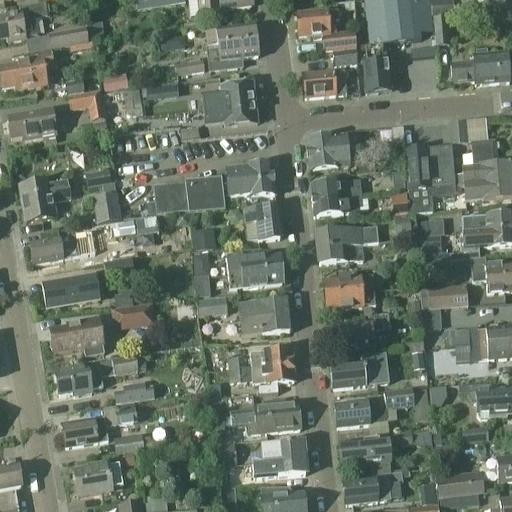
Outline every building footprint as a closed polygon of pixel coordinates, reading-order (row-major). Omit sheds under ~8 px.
[(134,0),(138,16),(185,7),(183,0),(134,0)] [(219,15),(251,10),(250,0),(198,0),(201,22),(219,20),(219,15)] [(311,0),(300,1),(301,10),(313,9),(311,0)] [(365,99),(378,98),(378,95),(390,94),(385,48),(420,44),(419,37),(433,36),(428,0),(364,0),(370,49),(361,50),(365,99)] [(430,0),(432,19),(455,17),(453,2),(451,2),(451,0),(430,0)] [(20,18),(0,21),(0,44),(7,43),(8,47),(25,44),(25,40),(37,38),(34,22),(47,20),(47,18),(50,16),(49,8),(45,7),(45,6),(19,10),(20,18)] [(327,14),(296,17),(299,42),(319,40),(323,40),(325,56),(332,55),(355,53),(356,53),(355,36),(340,38),(336,38),(335,24),(339,23),(338,14),(327,15),(327,14)] [(436,49),(450,48),(448,19),(434,20),(436,49)] [(207,51),(256,46),(254,29),(216,34),(216,35),(205,36),(207,51)] [(85,31),(48,37),(50,53),(88,47),(85,31)] [(184,40),(160,43),(161,55),(186,53),(184,40)] [(256,46),(207,51),(202,51),(202,57),(208,57),(210,77),(245,73),(243,63),(258,61),(256,46)] [(355,53),(332,55),(334,71),(357,69),(355,53)] [(28,57),(29,66),(0,71),(0,82),(2,95),(16,92),(16,95),(34,92),(34,91),(46,88),(42,65),(51,64),(49,54),(28,57)] [(472,66),(450,67),(452,88),(474,86),(474,89),(508,87),(508,84),(506,56),(488,58),(488,54),(476,55),(476,59),(472,59),(472,66)] [(204,76),(202,65),(176,69),(177,79),(204,76)] [(305,104),(307,104),(336,101),(335,100),(346,99),(344,76),(333,76),(302,79),(305,104)] [(126,78),(103,82),(105,95),(129,91),(126,78)] [(78,84),(65,86),(68,100),(85,97),(83,83),(78,84)] [(203,114),(255,108),(253,88),(220,92),(221,98),(202,100),(203,114)] [(161,102),(160,89),(145,91),(146,103),(161,102)] [(102,97),(109,139),(125,136),(120,107),(125,106),(127,117),(132,120),(146,117),(141,92),(102,97)] [(85,97),(68,100),(70,116),(88,113),(90,126),(105,124),(101,95),(85,97)] [(255,108),(203,114),(205,128),(224,126),(225,132),(257,128),(255,108)] [(25,145),(56,139),(51,114),(38,116),(7,121),(11,144),(24,141),(25,145)] [(452,148),(467,146),(466,126),(450,127),(452,148)] [(404,149),(402,130),(397,131),(391,131),(393,150),(404,149)] [(334,140),(305,144),(307,159),(347,154),(345,139),(334,141),(334,140)] [(497,169),(496,156),(495,144),(471,146),(473,171),(497,169)] [(431,201),(455,199),(455,191),(454,179),(451,150),(405,154),(410,218),(432,216),(431,201)] [(349,171),(347,154),(307,159),(309,176),(338,172),(349,171)] [(374,165),(355,167),(356,178),(375,176),(374,165)] [(273,183),(271,167),(256,169),(253,167),(248,167),(246,170),(244,170),(244,173),(225,175),(226,188),(273,183)] [(455,191),(464,190),(511,185),(511,181),(511,169),(480,171),(480,173),(462,174),(463,178),(454,179),(455,191)] [(90,192),(116,188),(114,174),(88,177),(90,192)] [(392,176),(393,195),(405,194),(403,175),(392,176)] [(273,183),(226,188),(228,202),(247,200),(247,202),(249,202),(252,204),(257,203),(259,201),(275,199),(273,183)] [(25,227),(54,222),(51,206),(70,203),(67,184),(48,187),(47,186),(19,190),(25,227)] [(221,184),(185,187),(188,215),(188,218),(224,214),(221,184)] [(339,186),(310,189),(312,206),(351,202),(358,201),(358,200),(361,199),(360,185),(349,186),(339,187),(339,186)] [(511,185),(464,190),(465,206),(482,204),(482,205),(511,202),(511,185)] [(167,190),(153,192),(155,211),(156,219),(170,217),(188,215),(185,187),(185,186),(166,189),(167,190)] [(407,197),(396,198),(398,220),(409,220),(407,197)] [(121,224),(118,198),(93,201),(97,228),(121,224)] [(351,202),(312,206),(314,221),(343,218),(343,217),(353,216),(359,215),(358,201),(351,202)] [(255,213),(242,214),(243,228),(256,227),(258,245),(280,243),(276,211),(255,213)] [(511,217),(485,219),(485,220),(475,220),(475,222),(467,223),(468,237),(511,234),(511,217)] [(398,220),(394,221),(395,239),(410,238),(409,220),(398,220)] [(112,226),(114,239),(135,236),(133,223),(112,226)] [(434,239),(433,224),(417,225),(419,240),(434,239)] [(375,231),(316,237),(317,253),(357,249),(377,247),(375,231)] [(511,234),(468,237),(460,237),(461,252),(479,251),(487,251),(511,249),(511,234)] [(192,239),(194,255),(214,253),(212,237),(192,239)] [(63,263),(79,260),(75,239),(59,242),(30,247),(34,269),(63,264),(63,263)] [(317,253),(319,269),(348,266),(363,264),(363,257),(358,257),(357,249),(317,253)] [(462,256),(449,257),(449,263),(480,261),(479,251),(461,252),(462,256)] [(208,258),(193,259),(194,280),(209,279),(208,258)] [(228,280),(280,274),(278,259),(240,264),(226,265),(228,280)] [(106,280),(133,275),(132,263),(104,268),(106,280)] [(470,265),(471,270),(472,287),(486,285),(487,297),(511,295),(511,267),(485,270),(484,268),(484,263),(470,265)] [(280,274),(228,280),(229,294),(243,292),(243,293),(282,289),(280,274)] [(47,313),(98,305),(94,279),(43,288),(47,313)] [(325,301),(373,295),(372,280),(360,281),(323,285),(325,301)] [(465,290),(428,293),(420,294),(422,314),(430,313),(467,310),(465,290)] [(373,295),(325,301),(327,316),(363,312),(375,310),(373,295)] [(196,306),(198,322),(226,318),(224,303),(196,306)] [(239,309),(240,325),(289,320),(287,304),(258,307),(239,309)] [(111,313),(113,328),(114,334),(155,329),(152,308),(111,313)] [(430,314),(422,315),(423,331),(438,329),(437,314),(430,314)] [(358,327),(326,331),(328,355),(360,352),(360,351),(372,349),(371,335),(390,332),(388,317),(368,319),(369,327),(358,328),(358,327)] [(290,336),(289,320),(240,325),(242,341),(262,338),(262,339),(290,336)] [(67,331),(50,334),(51,344),(50,346),(51,353),(53,354),(54,358),(84,353),(85,361),(98,359),(105,358),(99,323),(92,324),(80,327),(80,325),(67,327),(67,331)] [(476,334),(446,335),(446,348),(451,348),(451,351),(455,351),(472,350),(511,346),(511,330),(499,331),(497,327),(490,328),(487,332),(485,332),(485,333),(476,334)] [(400,347),(401,357),(423,354),(421,340),(410,341),(411,345),(400,347)] [(511,346),(472,350),(455,351),(456,366),(478,364),(488,364),(488,365),(511,362),(511,346)] [(293,369),(291,354),(263,356),(250,357),(251,373),(293,369)] [(412,357),(414,374),(425,373),(423,356),(412,357)] [(361,367),(330,370),(333,394),(365,391),(365,390),(389,387),(386,357),(360,360),(361,367)] [(133,360),(133,361),(111,364),(113,380),(135,376),(139,375),(146,374),(144,360),(137,361),(137,360),(133,360)] [(229,375),(239,374),(238,362),(228,363),(229,375)] [(295,386),(293,369),(251,373),(252,388),(266,387),(266,388),(295,386)] [(101,382),(99,371),(87,373),(87,372),(56,378),(59,401),(74,398),(74,401),(92,398),(91,394),(103,391),(101,382)] [(240,386),(239,374),(229,375),(230,387),(240,386)] [(146,401),(143,387),(123,390),(125,405),(146,401)] [(487,396),(475,397),(477,419),(480,423),(489,423),(506,422),(506,418),(511,417),(511,393),(487,395),(487,396)] [(385,403),(335,409),(337,433),(369,429),(369,428),(386,426),(388,422),(387,414),(390,414),(393,417),(395,413),(403,413),(406,415),(408,412),(412,412),(410,394),(385,397),(385,403)] [(299,421),(297,406),(278,408),(278,404),(263,406),(263,410),(253,410),(254,417),(240,419),(240,415),(230,416),(232,429),(245,428),(299,421)] [(108,445),(106,431),(119,429),(136,426),(134,413),(122,415),(122,411),(103,414),(104,422),(94,424),(93,423),(62,428),(66,452),(108,445)] [(300,434),(299,421),(245,428),(247,440),(256,438),(300,434)] [(226,445),(225,429),(212,430),(213,446),(226,445)] [(476,431),(461,432),(462,447),(477,445),(476,431)] [(411,436),(394,438),(395,449),(412,447),(411,436)] [(119,458),(128,457),(128,456),(137,455),(137,456),(147,455),(145,438),(117,442),(119,458)] [(371,444),(339,448),(341,472),(373,468),(373,467),(385,466),(391,465),(390,454),(394,453),(394,451),(393,441),(383,442),(383,443),(371,444)] [(304,463),(302,445),(274,448),(274,450),(262,451),(262,455),(251,457),(252,468),(304,463)] [(220,471),(231,468),(238,467),(236,449),(220,451),(221,463),(218,464),(220,471)] [(433,463),(455,462),(454,449),(432,451),(433,463)] [(138,471),(137,456),(137,455),(128,456),(128,457),(130,472),(138,471)] [(498,487),(511,485),(511,460),(496,461),(498,487)] [(304,463),(252,468),(254,483),(277,480),(305,478),(304,463)] [(123,491),(121,479),(119,468),(108,470),(107,467),(89,470),(89,473),(75,475),(79,500),(112,494),(112,493),(123,491)] [(0,494),(21,491),(18,470),(0,472),(0,494)] [(371,483),(343,486),(345,510),(377,506),(389,504),(388,489),(402,488),(401,477),(370,480),(371,483)] [(438,501),(476,497),(482,496),(480,477),(436,481),(438,501)] [(236,511),(235,491),(220,492),(222,511),(236,511)] [(261,494),(262,503),(263,511),(306,511),(306,509),(304,509),(303,497),(289,499),(288,493),(261,494)] [(0,498),(0,511),(17,511),(15,496),(0,498)] [(476,497),(438,501),(439,511),(477,507),(476,497)] [(511,511),(511,501),(499,503),(499,511),(511,511)]
